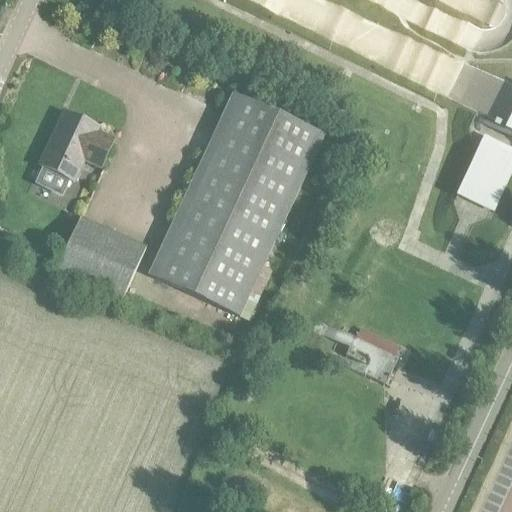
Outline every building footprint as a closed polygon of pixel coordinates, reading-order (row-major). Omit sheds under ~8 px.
[(240,322),(240,321),(325,140),(234,98),(149,279),(240,322)] [(42,170),(46,172),(39,187),(63,198),(70,183),(76,186),(86,164),(102,172),(114,145),(98,137),(100,133),(67,117),(42,170)] [(500,211),(511,174),(511,146),(482,136),(461,198),(500,211)] [(81,222),(55,277),(121,308),(147,253),(81,222)] [(387,383),(404,348),(363,328),(358,337),(330,324),(325,334),(354,349),(347,364),(387,383)]
